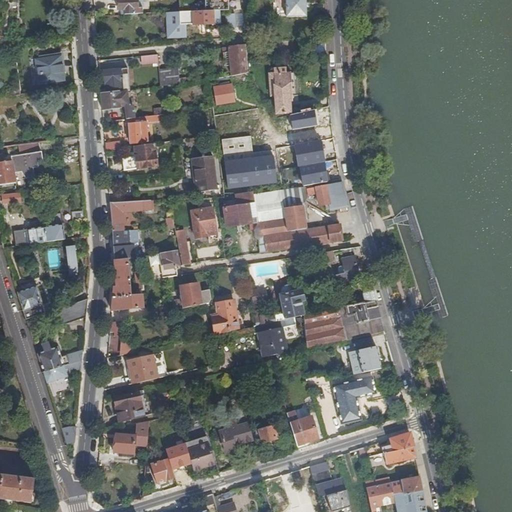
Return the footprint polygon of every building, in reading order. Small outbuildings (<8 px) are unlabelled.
[(51,0),(32,0),(30,34),(57,35),(58,20),(51,20),(51,0)] [(125,15),(144,14),(143,8),(138,8),(137,0),(118,0),(119,9),(122,9),(125,9),(125,15)] [(206,0),(206,10),(220,10),(229,10),(228,0),(206,0)] [(307,16),(306,0),(286,0),(287,17),(307,16)] [(206,10),(183,12),(167,12),(170,38),(187,37),(186,24),(193,24),(194,25),(215,24),(215,22),(221,22),(220,10),(206,10)] [(326,53),(326,43),(312,44),(312,54),(326,53)] [(249,71),(247,57),(245,45),(231,47),(231,51),(229,51),(229,57),(225,57),(226,66),(232,66),(233,76),(249,73),(249,71)] [(158,54),(141,56),(142,64),(159,63),(158,54)] [(63,56),(57,57),(59,72),(64,72),(65,71),(63,56)] [(59,72),(57,57),(35,60),(38,84),(65,81),(64,72),(59,72)] [(161,86),(180,83),(178,67),(159,69),(161,86)] [(285,68),(275,68),(276,73),(271,74),(272,85),(271,86),(271,95),(276,95),(277,113),(290,112),(291,111),(290,101),(292,101),(292,102),(293,102),(291,71),(290,71),(290,72),(286,73),(285,68)] [(101,90),(101,94),(114,93),(114,89),(123,87),(121,69),(104,71),(105,81),(106,89),(101,90)] [(233,85),(214,87),(216,106),(235,103),(233,85)] [(77,107),(76,90),(53,93),(56,110),(77,107)] [(130,105),(128,91),(127,91),(114,93),(101,94),(102,109),(124,106),(126,119),(136,118),(134,108),(130,105)] [(331,116),(329,106),(309,110),(310,121),(331,116)] [(157,121),(156,115),(136,118),(126,119),(126,123),(129,123),(147,121),(157,121)] [(148,130),(147,121),(129,123),(130,126),(128,127),(127,128),(129,143),(130,144),(142,143),(141,131),(148,130)] [(232,155),(249,153),(247,137),(222,140),(224,156),(232,155)] [(39,142),(18,144),(20,155),(11,156),(12,161),(3,162),(3,155),(0,155),(0,184),(16,183),(14,172),(21,171),(25,178),(34,177),(33,168),(38,167),(38,161),(43,160),(41,151),(40,151),(39,142)] [(105,143),(106,150),(119,148),(118,142),(105,143)] [(158,166),(154,143),(135,146),(137,156),(136,156),(125,158),(126,170),(158,166)] [(290,161),(290,164),(291,169),(309,166),(305,147),(287,150),(290,161)] [(202,157),(194,158),(197,182),(196,182),(197,192),(217,190),(212,156),(205,157),(204,152),(201,152),(202,157)] [(274,156),(233,161),(225,162),(228,189),(277,183),(274,156)] [(280,189),(302,186),(302,181),(279,184),(280,189)] [(348,205),(341,181),(307,189),(308,196),(317,194),(320,205),(325,205),(326,210),(348,205)] [(308,196),(307,189),(307,186),(279,190),(254,194),(257,222),(257,223),(286,219),(285,215),(275,217),(274,210),(303,205),(308,196)] [(254,194),(253,191),(235,192),(235,196),(236,200),(223,202),(227,227),(257,222),(254,194)] [(152,200),(110,203),(113,232),(124,231),(122,211),(152,210),(152,200)] [(309,209),(303,205),(274,210),(275,217),(285,215),(286,219),(257,223),(258,236),(307,229),(305,214),(310,213),(309,209)] [(206,232),(217,231),(213,208),(191,211),(196,238),(207,236),(206,232)] [(86,219),(86,211),(72,211),(72,220),(86,219)] [(51,226),(45,227),(46,242),(65,239),(61,214),(50,216),(51,226)] [(342,241),(342,240),(339,224),(307,229),(258,236),(260,253),(342,241)] [(46,242),(45,227),(27,229),(29,244),(46,242)] [(183,265),(191,264),(184,228),(176,229),(180,250),(183,265)] [(113,232),(115,260),(128,259),(135,258),(133,245),(130,246),(129,231),(124,231),(113,232)] [(74,245),(65,246),(68,266),(77,265),(74,245)] [(168,277),(177,276),(176,271),(176,266),(180,265),(177,250),(171,251),(160,254),(164,278),(168,277)] [(343,258),(341,250),(316,254),(318,262),(343,258)] [(348,283),(358,281),(356,274),(359,274),(355,257),(343,259),(344,267),(341,267),(343,273),(346,273),(348,283)] [(114,288),(112,310),(138,307),(137,295),(132,296),(128,259),(115,260),(117,288),(114,288)] [(77,265),(68,266),(68,269),(68,273),(67,277),(66,281),(64,284),(73,282),(74,282),(76,277),(77,272),(77,265)] [(143,272),(136,272),(137,290),(144,290),(143,272)] [(21,286),(23,291),(37,286),(35,281),(21,286)] [(212,300),(210,291),(200,292),(199,283),(180,286),(183,308),(209,303),(212,300)] [(261,317),(255,318),(256,326),(285,319),(304,316),(301,302),(304,301),(302,289),(295,291),(294,288),(293,286),(291,285),(288,284),(285,285),(283,286),(281,288),(280,290),(280,294),(280,295),(285,316),(276,318),(275,314),(261,317)] [(23,291),(18,292),(26,320),(36,316),(50,312),(55,310),(52,301),(43,304),(37,286),(23,291)] [(263,289),(251,290),(255,318),(261,317),(259,302),(265,301),(263,289)] [(376,300),(374,292),(365,294),(367,302),(376,300)] [(55,310),(50,312),(55,327),(86,316),(88,299),(55,310)] [(215,335),(238,329),(234,300),(216,303),(218,314),(212,316),(215,335)] [(376,300),(367,302),(307,315),(304,316),(305,329),(307,348),(346,340),(384,331),(376,300)] [(36,316),(26,320),(30,330),(37,328),(38,323),(36,316)] [(305,329),(304,316),(285,319),(288,332),(305,329)] [(123,337),(124,320),(110,323),(110,332),(114,333),(114,337),(123,337)] [(299,357),(307,348),(305,329),(288,332),(292,352),(299,357)] [(371,337),(355,341),(357,349),(372,346),(371,337)] [(362,373),(381,369),(376,346),(357,351),(362,373)] [(45,351),(37,354),(43,372),(64,365),(69,364),(82,360),(83,351),(61,358),(58,347),(50,349),(45,351)] [(133,383),(157,378),(152,355),(128,361),(129,368),(133,383)] [(82,360),(69,364),(70,368),(71,372),(81,369),(82,360)] [(274,370),(272,362),(233,370),(235,377),(241,376),(242,376),(249,375),(250,378),(275,373),(274,370)] [(64,365),(43,372),(47,383),(55,380),(57,386),(69,382),(65,369),(64,365)] [(373,376),(333,386),(341,424),(361,420),(356,398),(376,394),(373,376)] [(194,385),(192,380),(175,384),(177,390),(194,386),(194,385)] [(142,416),(137,392),(113,397),(118,421),(142,416)] [(252,463),(260,461),(256,445),(251,429),(241,397),(228,401),(233,417),(217,422),(227,453),(236,450),(235,445),(246,442),(252,463)] [(287,413),(297,445),(319,438),(312,416),(302,420),(298,421),(295,411),(287,413)] [(134,446),(147,447),(149,421),(136,424),(135,436),(118,435),(117,443),(114,443),(113,452),(133,454),(134,446)] [(76,425),(62,428),(67,444),(75,443),(76,425)] [(258,430),(262,443),(279,439),(275,425),(258,430)] [(251,429),(256,445),(262,443),(258,430),(257,427),(251,429)] [(410,433),(389,439),(391,445),(381,447),(383,454),(384,453),(413,446),(410,433)] [(185,442),(193,471),(215,464),(206,436),(185,442)] [(386,464),(415,458),(413,446),(384,453),(386,464)] [(363,447),(357,449),(360,459),(365,458),(363,447)] [(169,459),(151,465),(157,483),(175,478),(169,459)] [(309,467),(319,498),(326,495),(343,491),(339,480),(332,482),(326,462),(309,467)] [(34,479),(0,474),(0,498),(32,503),(34,479)] [(382,511),(381,506),(395,503),(397,511),(426,511),(419,477),(375,486),(374,481),(365,483),(371,511),(382,511)] [(343,491),(326,495),(331,511),(333,511),(350,507),(346,490),(343,491)] [(214,502),(212,494),(204,497),(206,505),(214,502)]
